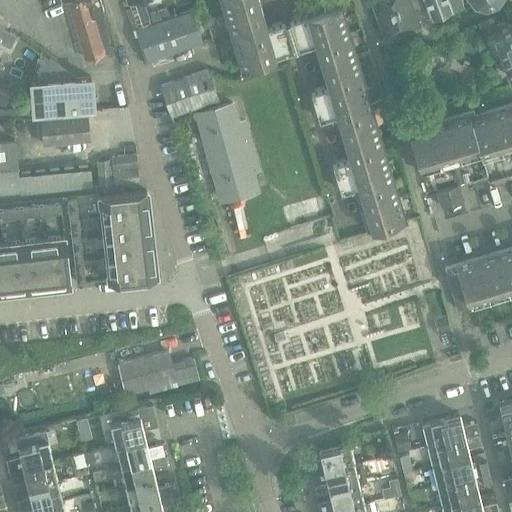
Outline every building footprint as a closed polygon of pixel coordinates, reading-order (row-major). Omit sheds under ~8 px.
[(222,0),(227,16),(260,7),(258,0),(222,0)] [(371,0),(386,37),(420,25),(414,8),(427,3),(427,4),(432,16),(449,9),(464,4),(462,0),(484,0),(484,1),(485,2),(485,3),(487,3),(487,2),(487,0),(486,0),(371,0)] [(427,3),(414,8),(420,25),(386,37),(371,0),(385,38),(421,25),(415,8),(427,4),(427,3)] [(293,18),(300,41),(315,37),(327,33),(348,27),(341,3),(320,9),(308,13),(306,13),(306,14),(293,18)] [(142,6),(131,10),(138,29),(155,23),(151,12),(150,9),(145,5),(142,6)] [(266,26),(260,7),(227,16),(235,41),(268,31),(284,26),(282,22),(266,26)] [(159,9),(151,12),(155,23),(163,21),(159,9)] [(146,60),(203,42),(193,11),(163,21),(155,23),(138,29),(136,30),(139,40),(146,60)] [(291,50),(284,26),(268,31),(235,41),(242,66),(275,56),(277,55),(277,54),(291,50)] [(16,35),(0,27),(0,42),(10,47),(16,35)] [(317,42),(322,61),(334,57),(355,51),(348,27),(327,33),(315,37),(300,41),(301,47),(317,42)] [(511,27),(487,37),(494,55),(500,52),(510,78),(511,77),(511,27)] [(322,61),(329,85),(342,81),(363,75),(355,51),(334,57),(322,61)] [(172,116),(218,101),(208,70),(162,86),(172,116)] [(72,75),(28,78),(31,114),(95,109),(93,74),(72,75)] [(315,89),(322,113),(336,109),(349,105),(370,99),(363,75),(342,81),(329,85),(315,89)] [(338,114),(344,133),(356,129),(377,123),(370,99),(349,105),(336,109),(322,113),(323,118),(338,114)] [(208,131),(202,133),(215,181),(222,179),(228,199),(257,191),(247,156),(253,154),(248,137),(242,138),(232,103),(203,111),(208,131)] [(480,153),(511,144),(511,105),(471,118),(470,118),(475,136),(477,141),(479,149),(480,153)] [(45,143),(90,139),(88,114),(42,119),(45,143)] [(420,167),(479,149),(477,141),(475,136),(470,118),(471,118),(470,114),(409,132),(416,154),(420,167)] [(344,133),(351,157),(363,154),(384,147),(377,123),(356,129),(344,133)] [(0,142),(0,194),(21,192),(21,194),(93,186),(91,165),(20,174),(17,141),(0,142)] [(337,162),(344,185),(358,181),(370,178),(391,171),(384,147),(363,154),(351,157),(351,158),(337,162)] [(112,155),(114,169),(139,167),(137,153),(112,155)] [(101,185),(114,183),(111,158),(98,159),(101,185)] [(140,181),(139,167),(114,169),(115,183),(140,181)] [(359,185),(365,205),(377,202),(398,195),(391,171),(370,178),(358,181),(344,185),(345,190),(359,185)] [(448,188),(450,196),(461,192),(459,185),(448,188)] [(437,191),(440,199),(450,196),(448,188),(437,191)] [(149,212),(148,207),(149,207),(149,204),(148,204),(147,191),(99,196),(102,217),(149,212)] [(453,203),(464,200),(461,192),(450,196),(453,203)] [(405,219),(398,195),(377,202),(365,205),(372,229),(384,226),(405,219)] [(450,196),(440,199),(442,206),(453,203),(450,196)] [(77,210),(76,200),(67,201),(68,211),(77,210)] [(59,204),(49,205),(50,214),(60,213),(59,204)] [(49,205),(39,206),(40,216),(50,214),(49,205)] [(39,206),(29,207),(30,217),(40,216),(39,206)] [(29,207),(19,209),(20,218),(30,217),(29,207)] [(19,209),(8,210),(10,219),(20,218),(19,209)] [(8,210),(0,210),(0,220),(10,219),(8,210)] [(78,220),(77,210),(68,211),(69,221),(78,220)] [(151,232),(150,220),(150,217),(149,212),(102,217),(104,238),(151,232)] [(80,230),(78,220),(69,221),(70,231),(80,230)] [(81,240),(80,230),(70,231),(71,241),(81,240)] [(154,253),(153,248),(154,248),(153,244),(151,232),(104,238),(106,258),(154,253)] [(64,236),(43,239),(48,286),(53,286),(56,286),(56,285),(69,284),(64,236)] [(43,239),(22,241),(28,288),(40,287),(40,288),(43,287),(48,286),(43,239)] [(82,250),(81,240),(71,241),(73,252),(82,250)] [(22,241),(2,243),(7,291),(12,290),(12,291),(15,290),(28,288),(22,241)] [(83,261),(82,250),(73,252),(74,262),(83,261)] [(511,250),(460,266),(447,269),(452,286),(465,282),(467,290),(469,298),(470,302),(511,289),(511,250)] [(156,274),(155,261),(155,257),(154,257),(154,253),(106,258),(109,280),(156,274)] [(84,271),(83,261),(74,262),(75,272),(84,271)] [(85,281),(84,271),(75,272),(76,282),(85,281)] [(465,282),(452,286),(455,293),(467,290),(465,282)] [(467,290),(455,293),(457,301),(469,298),(467,290)] [(469,298),(457,301),(459,309),(471,305),(470,302),(469,298)] [(448,315),(435,319),(439,333),(452,329),(448,315)] [(118,365),(121,374),(125,393),(173,380),(175,386),(195,381),(197,380),(191,357),(172,362),(169,351),(118,365)] [(511,402),(500,406),(505,426),(511,424),(511,402)] [(122,422),(111,425),(116,445),(127,442),(145,438),(143,430),(150,428),(148,416),(154,414),(152,405),(125,411),(128,420),(122,422)] [(496,419),(493,407),(485,409),(488,421),(496,419)] [(154,414),(148,416),(150,428),(157,426),(154,414)] [(431,422),(423,424),(428,445),(448,440),(466,435),(472,434),(470,423),(463,425),(461,415),(442,420),(431,422)] [(87,417),(76,420),(79,430),(89,427),(87,417)] [(477,422),(470,423),(472,434),(479,432),(477,422)] [(507,433),(499,434),(503,448),(510,446),(511,445),(511,424),(505,426),(507,433)] [(20,455),(13,457),(16,470),(23,469),(42,464),(53,461),(48,440),(47,440),(45,429),(15,437),(18,447),(20,455)] [(406,432),(395,435),(399,452),(411,449),(406,432)] [(479,432),(472,434),(475,445),(482,444),(482,443),(479,432)] [(448,440),(428,445),(433,465),(453,460),(471,456),(469,447),(475,445),(472,434),(466,435),(448,440)] [(499,434),(492,436),(496,450),(503,448),(499,434)] [(322,460),(316,462),(319,471),(325,470),(342,466),(355,463),(351,446),(357,444),(355,436),(346,439),(347,443),(337,445),(319,449),(322,460)] [(0,453),(9,451),(6,437),(0,438),(0,453)] [(127,442),(116,445),(121,466),(132,463),(150,459),(157,457),(154,445),(147,447),(145,438),(127,442)] [(161,443),(154,445),(157,457),(164,455),(161,443)] [(511,445),(510,446),(503,448),(505,459),(511,457),(511,445)] [(503,448),(496,450),(498,459),(498,460),(505,459),(503,448)] [(93,451),(84,453),(86,463),(95,461),(93,451)] [(164,455),(157,457),(160,467),(166,465),(164,455)] [(412,471),(408,455),(400,456),(403,472),(412,471)] [(453,460),(433,465),(438,485),(458,480),(476,476),(478,475),(476,467),(474,468),(471,456),(453,460)] [(13,457),(6,459),(9,472),(16,470),(13,457)] [(132,463),(121,466),(125,486),(137,483),(155,479),(152,469),(160,467),(157,457),(150,459),(132,463)] [(23,469),(16,470),(19,480),(26,479),(28,488),(47,484),(57,481),(53,461),(42,464),(23,469)] [(325,470),(319,471),(322,483),(327,481),(330,490),(347,486),(360,483),(367,481),(362,461),(355,463),(342,466),(325,470)] [(309,464),(311,473),(319,471),(316,462),(309,464)] [(478,464),(481,474),(488,472),(486,463),(478,464)] [(16,470),(9,472),(12,482),(19,480),(16,470)] [(102,476),(101,471),(93,473),(95,481),(101,479),(102,476)] [(322,483),(319,471),(311,473),(314,485),(322,483)] [(491,484),(488,472),(481,474),(483,486),(491,484)] [(458,480),(438,485),(444,505),(463,501),(481,496),(476,476),(458,480)] [(392,495),(400,493),(396,477),(387,479),(392,495)] [(511,484),(510,477),(503,479),(506,490),(511,488),(511,484)] [(137,483),(125,486),(130,506),(142,503),(160,499),(167,497),(164,485),(157,487),(155,479),(137,483)] [(30,497),(23,498),(26,510),(33,508),(51,504),(62,501),(57,481),(47,484),(28,488),(30,497)] [(171,483),(164,485),(167,497),(174,496),(171,483)] [(332,500),(326,501),(329,511),(335,510),(352,506),(365,503),(360,483),(347,486),(330,490),(332,500)] [(174,496),(167,497),(169,507),(176,505),(174,496)] [(463,501),(444,505),(445,511),(491,511),(490,503),(483,505),(481,496),(463,501)] [(142,503),(130,506),(131,511),(162,511),(162,509),(169,507),(167,497),(160,499),(142,503)] [(23,498),(16,500),(19,511),(26,510),(23,498)] [(33,508),(26,510),(26,511),(64,511),(62,501),(51,504),(33,508)] [(318,503),(320,511),(327,511),(329,511),(326,501),(318,503)] [(335,510),(329,511),(328,511),(375,511),(373,501),(365,503),(352,506),(335,510)] [(499,511),(497,501),(490,503),(491,511),(499,511)] [(82,511),(94,511),(92,502),(80,505),(82,511)]
